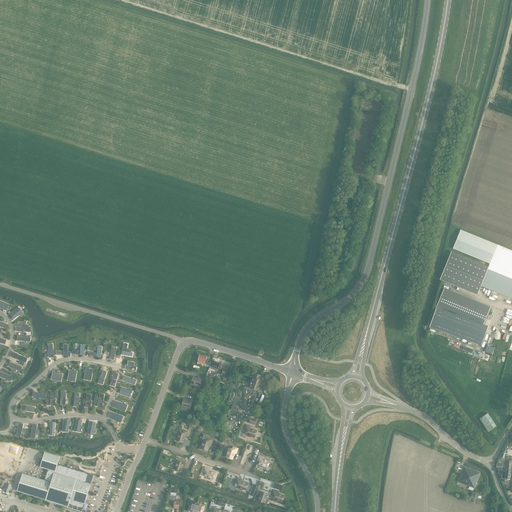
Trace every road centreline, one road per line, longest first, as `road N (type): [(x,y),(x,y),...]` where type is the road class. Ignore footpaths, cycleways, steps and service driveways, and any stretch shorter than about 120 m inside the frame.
road 1 (tertiary): [(295,353),(306,327),(349,296),(365,273),(427,0)]
road 2 (secondary): [(364,340),(448,0)]
road 3 (unclassified): [(0,283),(183,343)]
road 4 (unclassified): [(317,511),(312,483),(284,429),(288,388)]
road 5 (unclassified): [(145,440),(259,478)]
